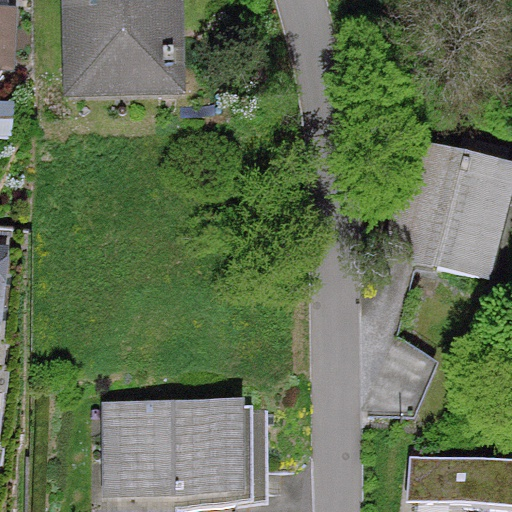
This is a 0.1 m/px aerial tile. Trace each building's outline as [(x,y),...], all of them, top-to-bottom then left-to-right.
[(67,0),(68,72),(168,70),(166,0),(67,0)] [(482,283),(509,180),(437,161),(426,198),(399,190),(381,258),(482,283)] [(402,418),(429,372),(397,354),(370,400),(402,418)] [(109,464),(122,464),(122,498),(247,497),(247,412),(108,413),(109,464)] [(454,511),(511,511),(511,470),(415,463),(412,509),(454,511)]
